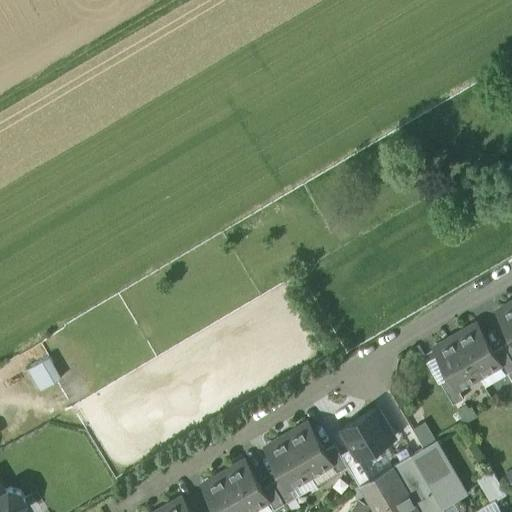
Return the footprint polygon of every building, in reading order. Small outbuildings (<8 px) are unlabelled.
[(511,305),(511,306),(510,304),(497,312),(511,337),(511,305)] [(493,352),(476,324),(463,332),(464,334),(456,339),(479,377),(500,364),(493,352)] [(463,332),(434,349),(451,377),(458,389),(479,377),(456,339),(464,334),(463,332)] [(511,341),(503,346),(511,361),(511,341)] [(511,361),(503,346),(493,352),(500,364),(505,374),(511,370),(511,361)] [(40,388),(62,377),(51,355),(29,366),(40,388)] [(451,377),(440,383),(453,405),(464,399),(458,389),(451,377)] [(338,430),(356,461),(380,448),(397,437),(379,406),(338,430)] [(466,494),(424,422),(401,435),(443,508),(453,502),(466,494)] [(325,451),(308,423),(294,431),(296,433),(288,438),(310,476),(331,463),(332,463),(325,451)] [(445,511),(443,508),(401,435),(397,437),(380,448),(391,467),(392,467),(418,511),(445,511)] [(310,476),(288,438),(280,442),(279,440),(265,448),(282,476),(289,488),(290,488),(310,476)] [(347,467),(335,445),(325,451),(332,463),(331,463),(337,473),(347,467)] [(356,461),(348,466),(359,486),(391,467),(380,448),(356,461)] [(356,461),(349,450),(340,455),(348,466),(356,461)] [(261,488),(245,460),(231,468),(233,470),(225,475),(246,511),(248,511),(268,501),(268,500),(261,488)] [(418,511),(392,467),(391,467),(359,486),(374,511),(418,511)] [(491,470),(477,478),(492,503),(495,501),(505,495),(491,470)] [(246,511),(225,475),(217,479),(216,477),(202,485),(218,511),(246,511)] [(282,476),(272,482),(284,504),(295,498),(290,488),(289,488),(282,476)] [(284,504),(272,482),(261,488),(268,500),(268,501),(274,510),(284,504)] [(1,493),(0,491),(0,511),(20,511),(22,511),(26,501),(21,492),(8,489),(1,493)] [(190,511),(182,497),(168,505),(170,507),(162,511),(161,511),(190,511)] [(445,511),(501,511),(495,501),(492,503),(479,511),(458,511),(453,502),(443,508),(445,511)]
